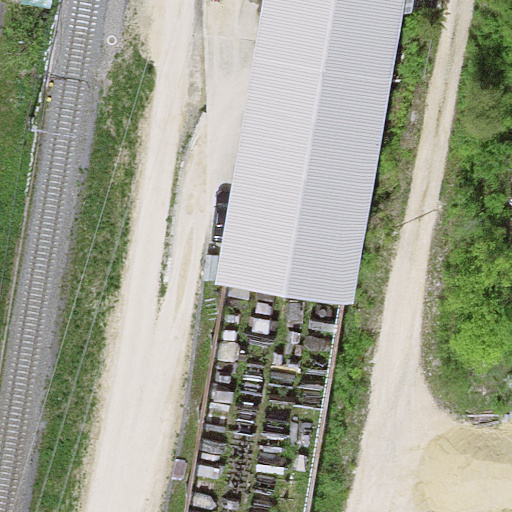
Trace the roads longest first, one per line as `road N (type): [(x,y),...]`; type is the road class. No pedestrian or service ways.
road 1 (track): [(363,511),(384,440),(456,0)]
road 2 (track): [(183,0),(158,223),(100,511)]
